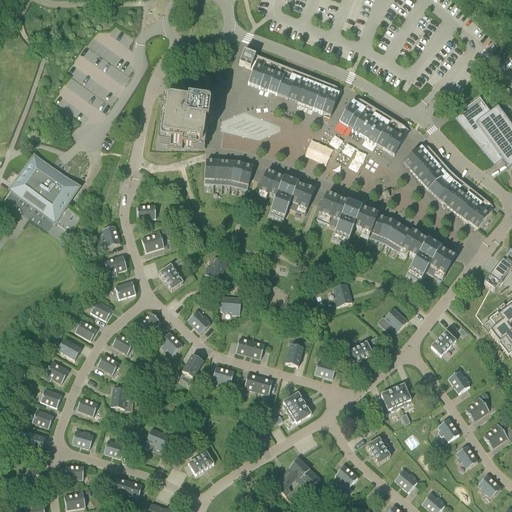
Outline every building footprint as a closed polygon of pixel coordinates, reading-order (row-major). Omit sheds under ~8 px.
[(239,66),(253,72),(248,86),(277,97),(288,101),(287,101),(330,118),(341,91),(244,53),(239,66)] [(466,90),(472,82),(464,75),(457,82),(466,90)] [(355,98),(339,124),(347,129),(348,129),(352,132),(351,133),(375,148),(376,147),(394,158),(410,132),(355,98)] [(453,118),(494,166),(502,160),(508,169),(511,166),(511,128),(497,108),(490,114),(479,99),(470,106),(471,108),(464,112),(463,111),(453,118)] [(206,108),(204,107),(204,109),(190,107),(190,106),(167,102),(164,126),(162,126),(160,141),(160,142),(160,143),(160,144),(161,144),(161,145),(162,145),(163,145),(182,148),(182,145),(188,146),(204,148),(207,125),(205,124),(206,111),(209,112),(209,111),(209,110),(209,109),(208,109),(208,108),(207,108),(206,108)] [(424,145),(403,164),(427,192),(428,192),(438,202),(467,225),(468,224),(477,231),(494,210),(456,180),(449,172),(424,145)] [(8,195),(2,203),(47,233),(63,245),(83,218),(66,207),(79,188),(33,156),(6,193),(8,195)] [(230,188),(238,190),(247,192),(253,169),(243,167),(234,165),(224,164),(215,163),(206,163),(204,186),(213,187),(222,187),(230,188)] [(266,173),(258,193),(268,197),(268,196),(276,199),(270,212),(285,218),(288,211),(304,218),(314,192),(298,186),(298,184),(283,179),(283,180),(266,173)] [(384,246),(395,225),(377,218),(378,217),(361,210),(361,209),(347,203),(346,205),(326,197),(316,222),(336,230),(333,237),(348,243),(353,229),(361,232),(360,233),(369,237),(368,240),(384,246)] [(155,208),(137,209),(137,222),(155,221),(155,208)] [(395,225),(384,246),(399,255),(401,252),(409,257),(409,256),(416,260),(409,273),(422,281),(426,275),(441,284),(456,261),(440,251),(441,250),(427,242),(427,243),(411,234),(411,235),(395,225)] [(120,246),(114,229),(102,233),(103,237),(101,237),(103,244),(105,243),(107,250),(120,246)] [(141,242),(145,255),(164,249),(159,233),(151,235),(152,238),(141,242)] [(483,286),(494,294),(496,290),(499,287),(502,283),(511,273),(511,270),(511,256),(509,254),(500,264),(492,275),(483,286)] [(122,258),(104,264),(109,280),(113,279),(117,278),(116,275),(127,272),(122,258)] [(210,270),(207,269),(204,276),(219,283),(227,265),(214,260),(210,270)] [(183,285),(170,267),(159,275),(171,293),(183,285)] [(132,284),(114,289),(118,302),(135,296),(132,284)] [(332,290),(335,301),(333,302),(335,310),(352,305),(347,286),(332,290)] [(241,300),(221,299),(220,314),(222,314),(222,313),(231,314),(231,317),(240,318),(241,300)] [(489,322),(495,330),(489,334),(508,357),(511,353),(511,334),(511,335),(508,330),(511,326),(511,303),(506,309),(507,311),(498,318),(497,316),(489,322)] [(96,304),(90,315),(106,324),(112,312),(100,305),(96,304)] [(395,312),(386,323),(393,329),(391,331),(397,337),(409,325),(395,312)] [(207,324),(209,322),(204,318),(202,319),(197,314),(187,323),(201,336),(210,327),(207,324)] [(138,328),(147,337),(160,324),(151,315),(138,328)] [(81,323),(75,335),(90,344),(97,332),(81,323)] [(454,345),(456,343),(446,333),(430,349),(441,359),(442,357),(454,345)] [(162,348),(161,349),(165,354),(167,352),(173,358),(182,348),(169,335),(159,345),(162,348)] [(127,357),(133,346),(118,337),(111,348),(127,357)] [(252,344),(239,341),(235,355),(248,358),(252,344)] [(64,342),(57,354),(74,363),(81,352),(64,342)] [(252,344),(248,358),(260,362),(264,348),(252,344)] [(366,344),(364,346),(347,354),(353,367),(372,357),(366,344)] [(303,351),(290,348),(285,366),(298,370),(303,351)] [(97,369),(112,378),(119,366),(103,357),(97,369)] [(182,374),(191,380),(203,364),(192,358),(182,374)] [(52,364),(43,379),(50,384),(52,381),(61,386),(68,374),(52,364)] [(332,368),(332,366),(326,364),(325,366),(318,364),(314,377),(332,382),(336,369),(332,368)] [(233,375),(215,370),(212,382),(216,384),(215,386),(222,388),(222,385),(230,387),(233,375)] [(463,380),(459,373),(448,381),(459,396),(469,389),(467,385),(469,384),(465,378),(463,380)] [(247,377),(244,391),(256,394),(260,380),(247,377)] [(260,380),(256,394),(268,398),(272,384),(260,380)] [(392,392),(400,409),(409,406),(408,404),(410,402),(403,387),(392,392)] [(129,392),(113,390),(110,409),(124,411),(126,401),(128,401),(129,392)] [(52,395),(45,392),(40,404),(57,410),(61,398),(52,395)] [(390,411),(391,414),(400,409),(392,392),(380,397),(387,413),(390,411)] [(284,407),(282,408),(287,416),(304,406),(298,395),(283,404),(284,407)] [(474,406),(465,412),(473,424),(489,413),(479,399),(472,404),(474,406)] [(81,400),(76,413),(93,419),(98,407),(81,400)] [(304,406),(287,416),(292,424),(295,423),(296,426),(311,417),(304,406)] [(36,413),(32,425),(48,431),(53,419),(36,413)] [(448,444),(459,437),(448,422),(438,429),(440,432),(438,434),(438,433),(436,434),(440,440),(439,441),(443,448),(448,445),(448,444)] [(507,440),(497,426),(491,430),(492,433),(483,439),(491,451),(507,440)] [(151,431),(146,444),(156,448),(155,450),(163,454),(169,438),(151,431)] [(75,434),(71,446),(89,452),(93,439),(89,438),(90,435),(83,434),(83,436),(75,434)] [(25,435),(22,448),(41,453),(44,441),(25,435)] [(379,440),(367,448),(378,466),(390,459),(389,457),(379,440)] [(121,447),(122,445),(115,443),(115,446),(107,443),(104,456),(121,461),(125,449),(121,447)] [(466,471),(477,464),(467,449),(456,456),(458,459),(456,461),(456,460),(454,461),(458,467),(457,468),(462,475),(467,472),(466,471)] [(206,455),(188,466),(195,478),(213,466),(206,455)] [(286,499),(290,493),(286,489),(292,482),(293,483),(297,478),(300,481),(301,481),(311,490),(320,481),(297,461),(273,487),(286,499)] [(343,468),(335,478),(338,481),(336,482),(341,487),(343,485),(349,490),(357,480),(343,468)] [(65,469),(65,482),(83,482),(83,469),(65,469)] [(24,475),(24,482),(26,482),(26,490),(39,490),(39,472),(26,471),(26,476),(24,475)] [(403,473),(394,483),(408,495),(417,485),(414,482),(415,480),(410,476),(409,478),(403,473)] [(491,500),(500,491),(487,478),(478,487),(481,490),(479,492),(484,496),(486,495),(491,500)] [(125,498),(130,484),(117,481),(113,495),(124,498),(125,498)] [(130,484),(125,498),(138,502),(142,488),(130,484)] [(64,499),(65,511),(70,511),(85,510),(82,492),(74,494),(75,497),(64,499)] [(430,496),(422,506),(428,511),(441,511),(444,508),(441,506),(443,504),(437,500),(436,501),(430,496)] [(297,499),(292,505),(296,508),(301,503),(297,499)]
